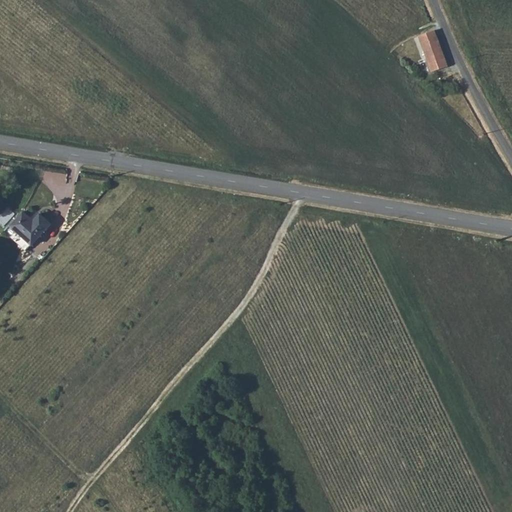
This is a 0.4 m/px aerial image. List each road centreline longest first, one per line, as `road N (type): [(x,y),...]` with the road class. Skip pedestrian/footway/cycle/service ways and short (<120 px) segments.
road 1 (secondary): [(0,141),(511,228)]
road 2 (track): [(68,511),(249,294),(304,192)]
road 3 (unclassified): [(511,155),(434,0)]
